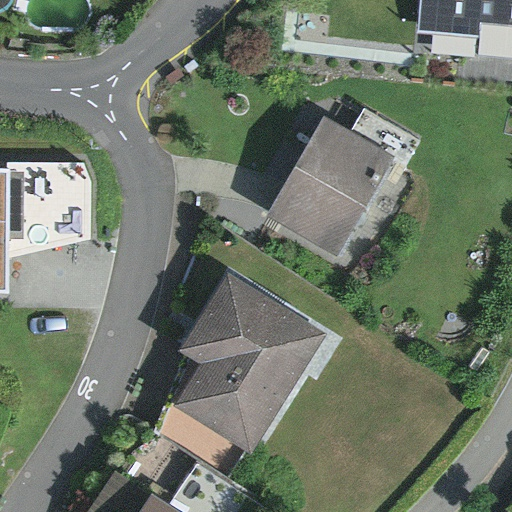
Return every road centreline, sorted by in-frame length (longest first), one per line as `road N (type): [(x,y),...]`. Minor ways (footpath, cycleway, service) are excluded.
road 1 (residential): [(101,87),(133,148),(143,203),(137,275),(113,360),(79,431),(21,511)]
road 2 (residential): [(204,0),(101,87)]
road 3 (residential): [(433,511),(511,416)]
